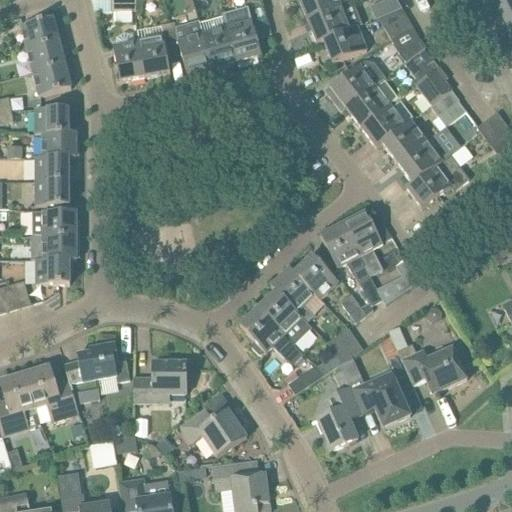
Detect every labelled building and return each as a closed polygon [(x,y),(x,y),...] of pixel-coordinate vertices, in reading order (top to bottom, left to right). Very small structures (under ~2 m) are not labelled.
[(136,13),(135,0),(133,0),(110,1),(110,14),(136,13)] [(298,0),(307,23),(354,4),(352,0),(298,0)] [(394,0),(393,0),(370,10),(375,22),(401,11),(394,0)] [(511,0),(495,0),(505,21),(511,18),(511,15),(506,3),(511,0)] [(317,47),(324,44),(356,31),(363,28),(354,4),(307,23),(317,47)] [(262,59),(257,41),(272,37),(268,21),(252,25),(248,10),(223,16),(224,19),(227,30),(226,31),(236,66),(262,59)] [(236,66),(226,31),(227,30),(224,19),(200,26),(200,24),(198,25),(211,73),(236,66)] [(414,31),(407,19),(384,33),(391,43),(414,31)] [(21,29),(27,53),(59,45),(53,21),(21,29)] [(162,41),(139,45),(145,81),(170,76),(167,60),(181,57),(178,44),(176,31),(175,25),(161,27),(162,41)] [(198,25),(176,31),(178,44),(181,57),(188,79),(211,73),(198,25)] [(356,31),(324,44),(333,68),(366,54),(356,31)] [(145,81),(139,45),(137,45),(136,41),(133,37),(124,35),(117,39),(115,45),(116,49),(113,50),(120,85),(145,81)] [(426,50),(419,39),(398,55),(406,65),(426,50)] [(27,53),(33,76),(65,68),(59,45),(27,53)] [(440,71),(432,61),(412,76),(419,87),(440,71)] [(341,114),(346,111),(374,89),(386,80),(374,65),(366,63),(326,94),(341,114)] [(65,68),(33,76),(39,100),(71,92),(65,68)] [(420,87),(417,89),(424,98),(432,108),(452,92),(444,82),(447,80),(440,71),(420,87)] [(346,111),(361,131),(390,109),(374,89),(346,111)] [(0,102),(0,114),(12,113),(10,100),(0,102)] [(445,129),(460,118),(466,114),(459,104),(438,119),(433,123),(440,133),(445,129)] [(361,131),(376,151),(404,129),(390,109),(361,131)] [(35,113),(35,137),(69,137),(69,136),(69,112),(35,113)] [(12,113),(0,114),(0,126),(14,124),(12,113)] [(471,132),(476,127),(466,114),(460,118),(466,126),(471,132)] [(502,143),(511,135),(511,134),(497,115),(487,123),(502,143)] [(492,151),(502,143),(487,123),(477,131),(492,151)] [(383,147),(397,166),(426,144),(411,124),(404,129),(376,151),(377,152),(383,147)] [(511,151),(511,135),(502,143),(492,151),(500,161),(511,151)] [(36,160),(36,161),(69,161),(76,161),(76,136),(69,136),(69,137),(35,137),(42,137),(42,160),(36,160)] [(397,166),(412,187),(451,157),(435,137),(426,144),(397,166)] [(7,149),(7,161),(23,161),(23,149),(7,149)] [(451,157),(412,187),(407,191),(422,212),(451,190),(454,194),(470,182),(451,157)] [(36,161),(36,185),(69,185),(69,161),(36,161)] [(69,185),(36,185),(36,209),(69,209),(69,185)] [(454,197),(443,205),(451,215),(461,207),(454,197)] [(33,240),(43,239),(77,239),(77,215),(31,215),(32,238),(33,238),(33,240)] [(393,242),(384,228),(375,232),(366,215),(343,227),(365,269),(371,279),(384,273),(374,253),(393,242)] [(343,227),(320,239),(337,272),(346,267),(351,276),(365,269),(343,227)] [(462,244),(455,235),(445,242),(452,251),(462,244)] [(36,263),(36,264),(70,264),(77,264),(77,239),(43,239),(43,263),(36,263)] [(313,259),(295,277),(315,297),(314,298),(320,303),(338,285),(313,259)] [(70,264),(36,264),(37,288),(70,288),(70,264)] [(271,290),(276,295),(277,294),(297,315),(298,314),(304,319),(303,320),(307,325),(316,317),(306,306),(314,298),(315,297),(295,277),(290,272),(271,290)] [(411,291),(402,279),(377,292),(383,303),(386,308),(411,291)] [(383,303),(377,292),(371,281),(360,287),(370,306),(362,312),(367,319),(374,314),(372,309),(383,303)] [(12,286),(20,311),(31,308),(24,283),(12,286)] [(0,291),(7,315),(20,311),(12,286),(0,289),(0,291)] [(276,295),(259,312),(295,348),(312,331),(307,325),(303,320),(304,319),(298,314),(297,315),(277,294),(276,295)] [(367,319),(362,312),(351,298),(341,306),(356,327),(367,319)] [(295,348),(259,312),(240,330),(266,357),(273,350),(292,369),(304,357),(295,348)] [(356,342),(349,332),(327,346),(334,356),(356,342)] [(356,342),(334,356),(341,367),(351,360),(363,353),(356,342)] [(68,385),(69,390),(73,400),(98,396),(96,384),(118,380),(119,386),(130,384),(126,361),(118,362),(116,347),(90,352),(90,356),(77,358),(80,370),(67,373),(65,369),(64,370),(69,385),(68,385)] [(413,347),(398,354),(414,389),(426,384),(433,398),(467,383),(453,351),(428,363),(424,354),(417,357),(413,347)] [(341,367),(339,369),(350,393),(362,418),(375,412),(384,431),(411,419),(403,401),(391,374),(363,387),(351,360),(341,367)] [(134,381),(134,401),(134,406),(171,406),(171,398),(187,398),(187,365),(153,364),(153,381),(134,381)] [(327,364),(318,370),(324,378),(332,373),(327,364)] [(302,393),(324,378),(318,370),(317,368),(288,387),(295,398),(302,393)] [(362,418),(339,369),(332,373),(341,394),(325,402),(332,417),(317,423),(332,455),(358,443),(350,424),(362,418)] [(50,370),(24,378),(34,412),(46,408),(51,425),(78,417),(73,400),(69,390),(57,393),(50,370)] [(34,412),(24,378),(0,385),(7,409),(0,410),(0,435),(1,440),(2,440),(39,429),(34,412)] [(206,413),(190,425),(182,430),(192,446),(202,439),(217,462),(247,441),(228,413),(213,423),(206,413)] [(0,465),(3,465),(6,475),(13,473),(10,465),(2,440),(1,440),(0,435),(0,465)] [(99,435),(87,437),(89,449),(101,446),(99,435)] [(136,438),(113,442),(114,443),(116,457),(139,453),(136,438)] [(89,449),(82,450),(86,473),(118,467),(116,457),(114,443),(101,446),(89,449)] [(20,462),(10,465),(13,473),(23,469),(20,462)] [(257,463),(212,469),(215,490),(232,487),(235,511),(269,511),(265,477),(260,477),(257,463)] [(120,487),(121,495),(123,511),(172,511),(170,499),(146,502),(143,483),(120,487)] [(0,503),(0,511),(27,511),(26,499),(0,503)] [(61,502),(62,511),(111,511),(111,507),(85,510),(83,499),(61,502)]
